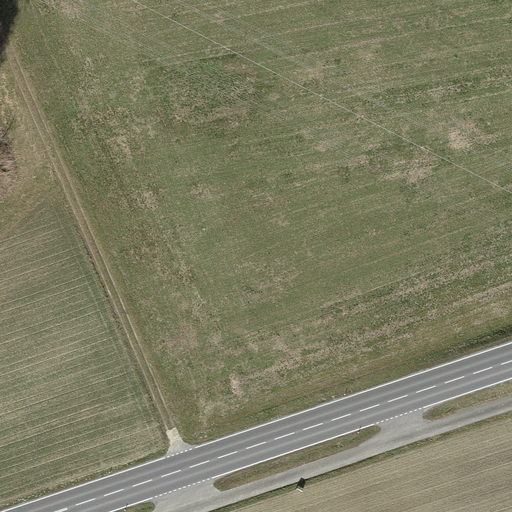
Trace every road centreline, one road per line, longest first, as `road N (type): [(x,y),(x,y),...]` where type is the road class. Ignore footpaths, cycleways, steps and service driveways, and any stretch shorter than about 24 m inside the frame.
road 1 (track): [(201,504),(0,15)]
road 2 (secondary): [(511,363),(68,511)]
road 3 (track): [(201,504),(511,406)]
